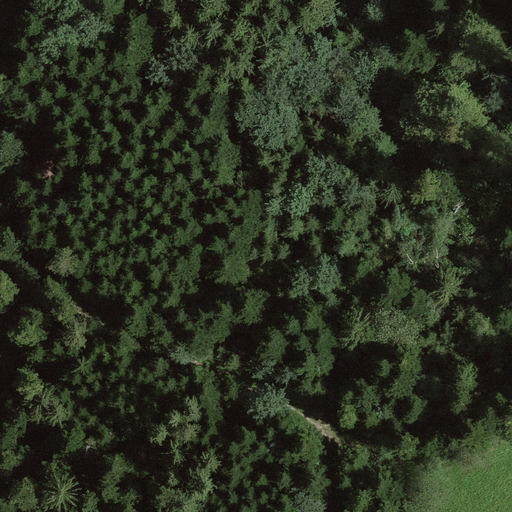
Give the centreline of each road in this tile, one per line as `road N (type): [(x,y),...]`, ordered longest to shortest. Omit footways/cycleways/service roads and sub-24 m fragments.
road 1 (track): [(329,511),(335,459),(321,427),(293,404),(136,344),(85,314),(34,267),(0,184)]
road 2 (track): [(331,0),(511,127)]
road 3 (track): [(511,435),(361,511)]
